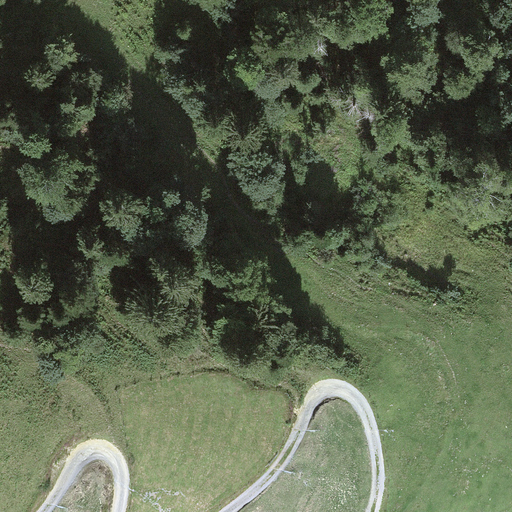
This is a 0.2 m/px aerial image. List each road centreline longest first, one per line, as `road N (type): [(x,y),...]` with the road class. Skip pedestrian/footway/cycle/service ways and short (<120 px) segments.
road 1 (track): [(371,511),(377,473),(366,419),(353,397),(329,386),(315,394),(277,466),(226,511)]
road 2 (track): [(118,511),(120,472),(102,450),(82,458),(43,511)]
